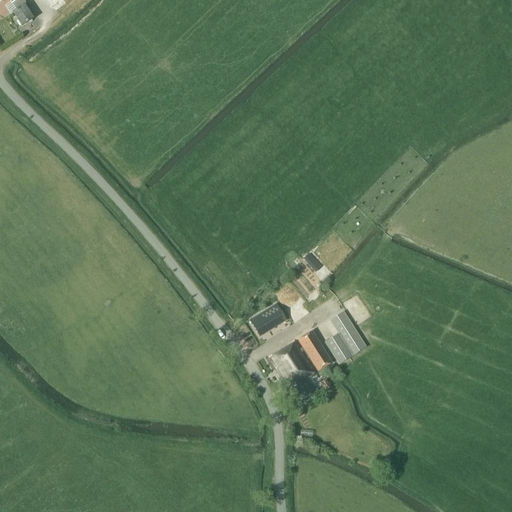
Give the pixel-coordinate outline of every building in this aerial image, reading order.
[(32,19),(20,2),(13,7),(16,10),(13,13),(22,26),(32,19)] [(260,337),(286,321),(276,304),(250,320),(260,337)] [(339,335),(325,344),(339,365),(366,347),(343,312),(330,321),(339,335)] [(317,373),(332,364),(312,331),(297,341),(317,373)] [(295,342),(268,359),(285,386),(289,384),(300,401),(310,395),(309,393),(313,391),(307,382),(306,383),(305,380),(315,374),(295,342)] [(331,387),(326,380),(320,384),(325,391),(331,387)]
